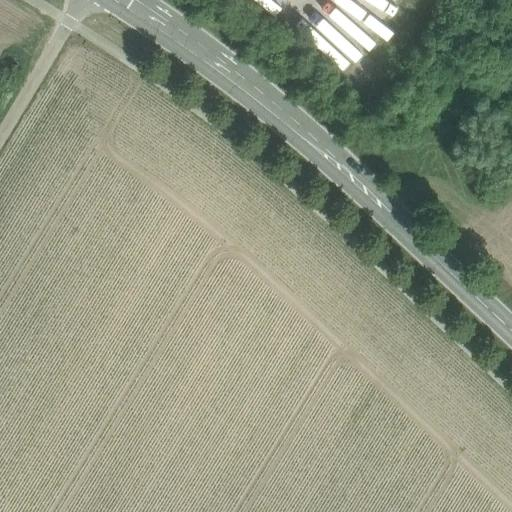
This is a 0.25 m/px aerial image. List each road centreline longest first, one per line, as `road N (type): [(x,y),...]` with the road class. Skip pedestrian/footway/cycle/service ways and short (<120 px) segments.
road 1 (tertiary): [(511,331),(231,74),(122,0)]
road 2 (unclassified): [(85,0),(0,135)]
